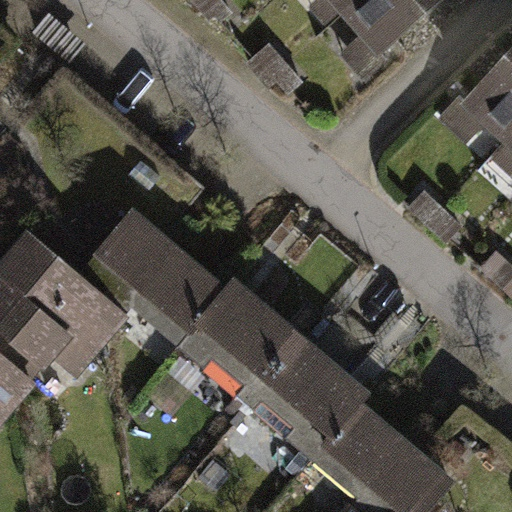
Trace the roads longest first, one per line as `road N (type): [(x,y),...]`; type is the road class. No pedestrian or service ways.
road 1 (residential): [(511,347),(113,0)]
road 2 (unknown): [(351,207),(511,11)]
